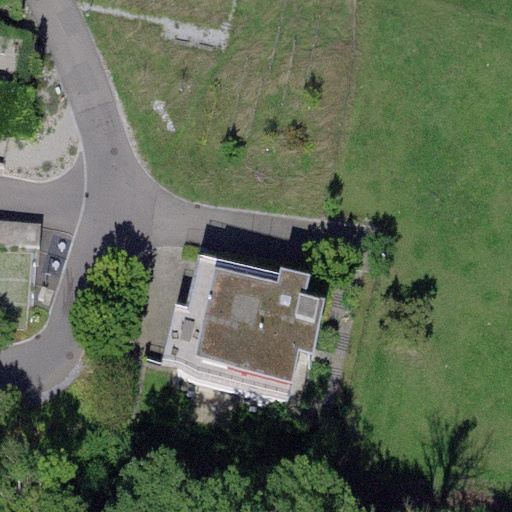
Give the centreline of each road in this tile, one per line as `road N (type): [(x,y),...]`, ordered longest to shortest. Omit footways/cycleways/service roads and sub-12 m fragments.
road 1 (residential): [(48,0),(139,216),(335,246)]
road 2 (unknown): [(118,160),(73,197),(0,192)]
